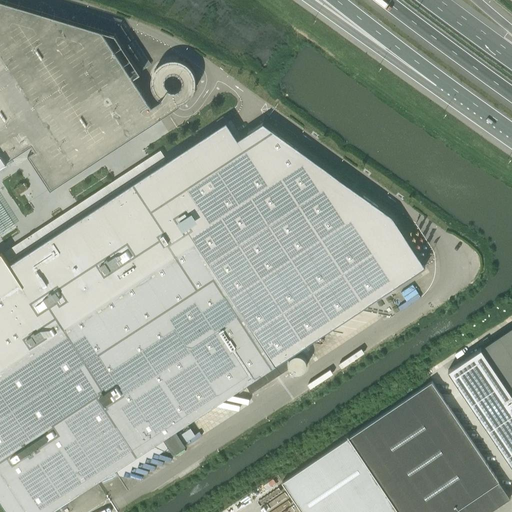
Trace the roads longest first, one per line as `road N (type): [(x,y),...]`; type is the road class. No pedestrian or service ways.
road 1 (motorway): [(310,0),(460,97)]
road 2 (motorway): [(381,0),(511,96)]
road 3 (motorway): [(334,0),(460,97)]
